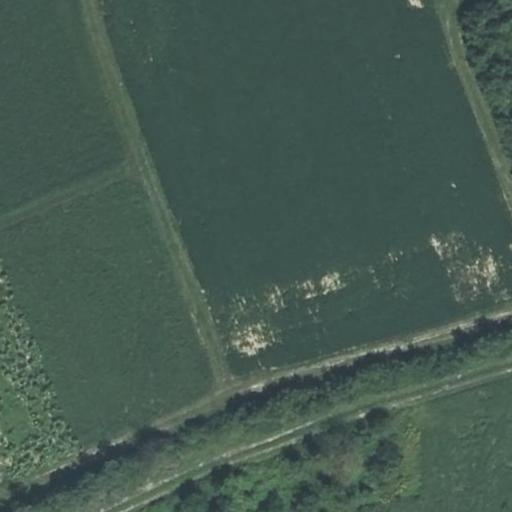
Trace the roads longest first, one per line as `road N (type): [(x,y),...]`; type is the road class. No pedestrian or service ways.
road 1 (track): [(511,313),(291,373),(0,506)]
road 2 (track): [(241,396),(141,166),(0,227)]
road 3 (track): [(141,166),(74,0)]
